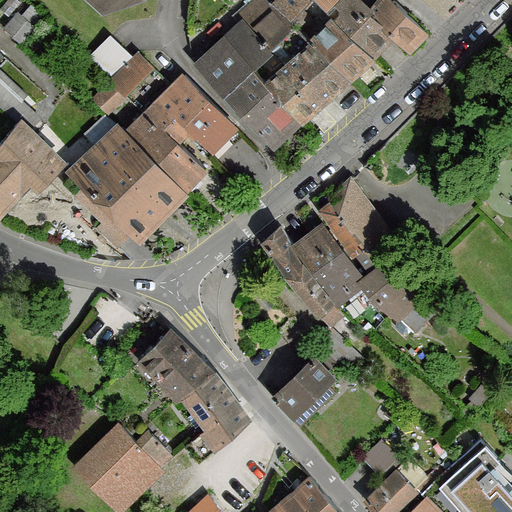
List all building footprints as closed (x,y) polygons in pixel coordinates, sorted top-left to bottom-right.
[(131,0),(94,0),(114,19),(131,0)] [(311,0),(316,0),(331,14),(336,9),(326,0),(277,0),(275,3),(293,22),(311,0)] [(326,0),(336,9),(342,0),(326,0)] [(331,14),(335,18),(373,54),(392,33),(369,10),(358,0),(342,0),(336,9),(331,14)] [(393,0),(378,0),(369,10),(392,33),(409,51),(427,31),(393,0)] [(237,28),(198,64),(227,94),(255,67),(272,49),(297,25),(293,22),(275,3),(246,38),(237,28)] [(335,18),(312,41),(347,76),(373,54),(335,18)] [(284,65),(267,81),(300,117),(347,76),(312,41),(297,25),(272,49),(284,65)] [(136,56),(113,35),(92,56),(114,77),(136,56)] [(140,52),(136,56),(114,77),(111,80),(125,93),(154,66),(140,52)] [(34,97),(0,64),(0,98),(17,115),(34,97)] [(267,81),(255,67),(227,94),(272,144),(300,117),(267,81)] [(186,75),(156,104),(186,133),(192,128),(213,149),(236,124),(186,75)] [(125,93),(111,80),(93,97),(96,100),(109,114),(128,96),(125,93)] [(147,113),(127,131),(186,189),(206,168),(179,140),(186,133),(156,104),(147,113)] [(21,120),(0,144),(0,213),(31,180),(40,187),(67,164),(21,120)] [(122,127),(73,173),(86,185),(132,230),(139,237),(186,189),(127,131),(122,127)] [(248,163),(239,154),(228,165),(237,173),(248,163)] [(376,257),(379,260),(400,244),(352,178),(332,197),(335,201),(376,257)] [(132,230),(86,185),(78,193),(106,221),(100,226),(105,231),(119,244),(132,230)] [(376,257),(335,201),(324,209),(366,264),(376,257)] [(358,269),(324,223),(296,245),(331,296),(336,303),(363,281),(366,278),(358,269)] [(331,296),(296,245),(283,226),(266,241),(318,308),(331,296)] [(379,260),(376,257),(366,264),(358,269),(366,278),(363,281),(379,300),(399,316),(401,314),(424,292),(409,283),(398,284),(379,260)] [(443,304),(424,292),(401,314),(403,316),(414,328),(417,330),(443,304)] [(345,312),(336,303),(331,296),(318,308),(317,310),(330,325),(345,312)] [(414,328),(403,316),(397,321),(397,326),(404,333),(409,333),(414,328)] [(325,347),(338,359),(343,360),(348,355),(354,349),(330,325),(316,338),(325,347)] [(215,372),(172,330),(144,358),(180,397),(186,393),(215,372)] [(314,358),(327,370),(338,359),(325,347),(314,358)] [(368,361),(354,349),(348,355),(362,367),(368,361)] [(314,358),(275,395),(290,413),(313,393),(321,402),(334,389),(326,380),(332,375),(327,370),(314,358)] [(234,395),(215,372),(186,393),(208,424),(204,431),(191,441),(204,457),(252,420),(234,395)] [(299,424),(321,402),(313,393),(290,413),(299,424)] [(401,409),(392,402),(384,413),(393,420),(401,409)] [(138,439),(122,423),(79,466),(90,478),(108,457),(115,463),(138,439)] [(150,430),(138,439),(162,464),(173,456),(150,430)] [(162,464),(138,439),(115,463),(108,457),(90,478),(119,507),(143,483),(162,464)] [(377,450),(369,459),(382,471),(390,461),(377,450)] [(470,468),(460,457),(448,469),(458,480),(470,468)] [(398,468),(367,497),(380,511),(388,511),(410,493),(423,481),(415,472),(408,479),(398,468)] [(296,490),(313,511),(342,511),(312,475),(296,490)] [(485,492),(474,481),(463,493),(474,504),(485,492)] [(470,511),(440,482),(429,493),(446,511),(470,511)] [(271,511),(313,511),(296,490),(271,511)] [(419,503),(409,511),(446,511),(429,493),(419,503)] [(223,511),(211,497),(195,511),(223,511)]
